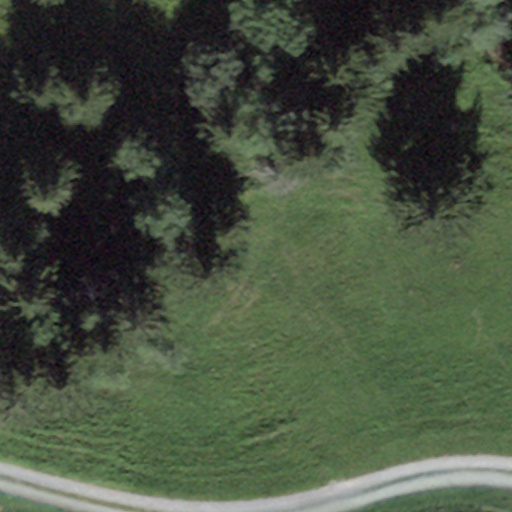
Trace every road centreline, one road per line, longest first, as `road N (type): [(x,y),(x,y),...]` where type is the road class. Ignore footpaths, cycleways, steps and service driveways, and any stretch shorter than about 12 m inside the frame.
road 1 (track): [(286,511),(416,475),(511,472)]
road 2 (track): [(0,471),(150,511)]
